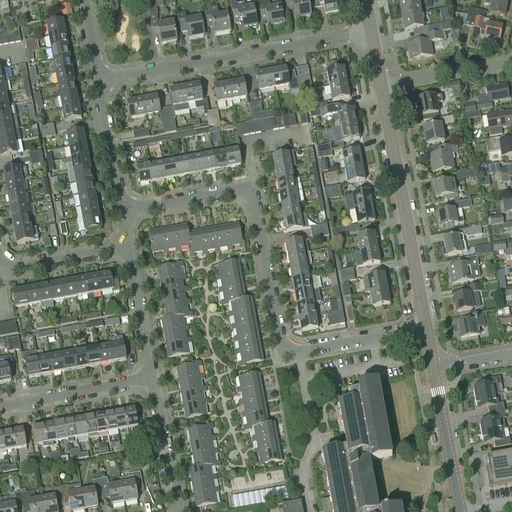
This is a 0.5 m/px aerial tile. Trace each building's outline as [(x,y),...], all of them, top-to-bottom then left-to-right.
[(297,0),(284,0),(287,12),(294,10),(296,19),(310,17),(307,0),(298,2),(297,0)] [(317,0),(319,6),(323,6),(325,14),(337,12),(335,0),(317,0)] [(485,0),(485,5),(490,6),(489,15),(504,18),(507,4),(492,1),(491,0),(485,0)] [(155,1),(147,3),(149,15),(157,13),(155,1)] [(418,1),(399,4),(402,18),(420,14),(418,1)] [(236,4),(230,5),(233,25),(241,23),(243,30),(256,28),(253,8),(244,9),(243,3),(236,4)] [(268,3),(258,4),(261,23),(267,22),(267,26),(268,25),(282,22),(282,23),(283,23),(280,5),(269,7),(268,3)] [(69,4),(60,6),(62,17),(72,15),(69,4)] [(216,8),(203,10),(207,28),(212,27),(214,35),(230,32),(226,12),(217,14),(216,8)] [(468,9),(467,16),(471,17),(483,20),(484,12),(468,9)] [(183,12),(176,13),(180,33),(187,32),(188,40),(203,37),(199,19),(185,21),(183,12)] [(420,14),(402,18),(405,32),(423,28),(420,14)] [(471,17),(470,23),(474,24),(473,28),(485,31),(484,38),(499,41),(501,28),(486,25),(482,24),(483,20),(471,17)] [(16,18),(10,19),(11,25),(12,31),(18,30),(16,18)] [(63,21),(46,25),(48,37),(65,34),(63,21)] [(439,25),(427,27),(428,34),(450,30),(449,22),(440,24),(439,25)] [(172,23),(156,25),(160,45),(176,42),(172,23)] [(18,30),(12,31),(14,43),(21,42),(18,30)] [(12,31),(6,32),(8,44),(14,43),(12,31)] [(6,32),(0,33),(0,35),(2,46),(8,44),(6,32)] [(426,41),(407,45),(410,61),(432,57),(430,43),(441,40),(440,33),(425,36),(426,41)] [(65,34),(48,37),(51,49),(67,46),(65,34)] [(67,46),(51,49),(53,61),(70,58),(67,46)] [(70,58),(53,61),(55,73),(72,70),(70,58)] [(329,72),(327,72),(329,87),(347,84),(344,69),(339,70),(337,62),(328,64),(329,72)] [(25,65),(19,66),(21,78),(27,77),(25,65)] [(306,66),(301,67),(306,91),(311,90),(309,77),(308,77),(306,66)] [(285,69),(271,71),(274,89),(289,86),(288,85),(298,84),(300,92),(306,91),(301,67),(294,68),(296,79),(288,80),(285,69)] [(1,69),(0,69),(0,82),(8,81),(6,69),(1,70),(1,69)] [(72,70),(55,73),(57,85),(74,82),(72,70)] [(271,71),(256,74),(259,91),(274,89),(271,71)] [(8,81),(0,82),(0,94),(6,94),(4,83),(8,82),(8,81)] [(243,81),(228,84),(231,101),(246,98),(243,81)] [(74,82),(57,85),(59,98),(76,94),(74,82)] [(228,84),(213,86),(217,104),(231,101),(228,84)] [(347,84),(329,87),(332,102),(349,99),(347,84)] [(199,85),(184,87),(187,105),(195,103),(196,109),(203,108),(204,115),(205,115),(205,113),(208,112),(206,101),(202,101),(199,85)] [(480,103),(476,104),(477,110),(491,108),(491,102),(508,99),(506,85),(486,89),(488,98),(479,100),(480,103)] [(184,87),(169,90),(172,107),(187,105),(184,87)] [(76,94),(59,98),(62,110),(78,107),(76,94)] [(441,96),(417,100),(420,117),(438,114),(436,104),(442,103),(441,96)] [(156,97),(141,100),(145,117),(160,114),(156,97)] [(141,100),(127,102),(130,120),(145,117),(141,100)] [(469,100),(462,101),(464,113),(475,111),(474,104),(470,104),(469,100)] [(260,102),(254,103),(257,121),(258,121),(263,120),(260,102)] [(254,103),(247,105),(251,122),(253,122),(257,121),(254,103)] [(326,103),(308,106),(309,112),(327,109),(326,103)] [(8,106),(0,107),(0,119),(10,118),(8,106)] [(327,109),(309,112),(310,118),(321,116),(321,118),(332,116),(333,122),(338,121),(339,128),(357,125),(354,110),(343,112),(342,106),(327,109)] [(78,107),(62,110),(64,122),(81,119),(78,107)] [(217,111),(211,112),(214,125),(213,125),(214,129),(220,128),(217,111)] [(211,112),(208,112),(205,113),(205,115),(208,126),(213,125),(214,125),(211,112)] [(479,112),(465,114),(466,120),(480,118),(479,112)] [(511,120),(510,112),(486,116),(488,131),(511,126),(511,120)] [(305,113),(298,114),(300,125),(300,126),(308,125),(305,113)] [(294,115),(288,116),(290,127),(296,126),(294,115)] [(288,116),(282,117),(284,128),(290,127),(288,116)] [(16,117),(10,118),(0,119),(0,132),(12,130),(18,129),(16,117)] [(282,117),(276,118),(278,130),(284,128),(282,117)] [(440,126),(422,129),(425,146),(444,142),(441,126),(454,124),(452,117),(439,120),(440,126)] [(276,118),(270,119),(272,131),(278,130),(276,118)] [(173,119),(168,120),(170,133),(176,132),(173,119)] [(270,119),(264,120),(266,132),(272,131),(270,119)] [(168,120),(162,121),(164,134),(170,133),(168,120)] [(264,120),(263,120),(258,121),(260,133),(266,132),(264,120)] [(253,122),(251,122),(247,123),(249,135),(255,134),(253,122)] [(247,123),(241,124),(243,136),(249,135),(247,123)] [(241,124),(235,125),(237,137),(243,136),(241,124)] [(53,125),(40,127),(41,133),(54,131),(53,125)] [(357,125),(339,128),(342,143),(359,140),(357,125)] [(12,130),(0,132),(0,144),(15,142),(12,130)] [(147,130),(132,132),(134,140),(148,137),(147,130)] [(54,131),(41,133),(42,139),(55,137),(54,131)] [(83,132),(66,135),(69,147),(85,144),(83,132)] [(500,138),(485,141),(487,152),(500,151),(501,158),(511,156),(511,141),(501,143),(500,138)] [(15,142),(0,144),(0,155),(0,157),(17,154),(15,142)] [(145,142),(132,144),(133,150),(146,148),(146,146),(145,142)] [(85,144),(69,147),(71,159),(88,156),(85,144)] [(329,145),(316,148),(317,154),(331,151),(329,145)] [(437,155),(429,156),(432,173),(453,169),(450,153),(456,152),(455,146),(436,149),(437,155)] [(237,150),(224,152),(227,168),(240,166),(237,150)] [(312,150),(306,151),(309,164),(311,164),(315,163),(312,150)] [(41,151),(28,153),(29,159),(42,157),(41,151)] [(331,151),(317,154),(318,159),(332,157),(331,151)] [(224,152),(212,154),(215,170),(227,168),(224,152)] [(276,155),(268,158),(272,167),(274,166),(274,171),(291,168),(295,167),(292,152),(287,153),(287,155),(277,157),(276,155)] [(359,152),(342,155),(344,170),(362,167),(359,152)] [(212,154),(200,157),(203,173),(215,170),(212,154)] [(88,156),(71,159),(64,161),(65,165),(72,164),(73,171),(90,168),(88,156)] [(42,157),(29,159),(31,165),(43,163),(42,157)] [(200,157),(187,159),(190,175),(203,173),(200,157)] [(187,159),(174,161),(177,178),(190,175),(187,159)] [(174,161),(162,164),(165,180),(177,178),(174,161)] [(138,168),(137,168),(140,185),(152,182),(149,162),(137,164),(138,168)] [(149,162),(152,182),(165,180),(162,164),(150,166),(149,162)] [(500,164),(478,168),(481,187),(489,186),(487,176),(499,173),(501,184),(509,182),(510,192),(511,191),(511,169),(507,170),(507,171),(501,171),(500,164)] [(362,167),(344,170),(347,184),(364,181),(362,167)] [(19,168),(3,172),(5,184),(22,181),(27,180),(25,168),(19,169),(19,168)] [(90,168),(73,171),(75,184),(92,181),(90,168)] [(291,168),(274,171),(277,183),(293,180),(291,168)] [(469,172),(456,175),(457,180),(470,178),(469,172)] [(293,180),(277,183),(279,195),(295,192),(293,180)] [(22,181),(5,184),(7,196),(24,193),(22,181)] [(92,181),(75,184),(77,196),(94,193),(92,181)] [(454,181),(433,185),(435,198),(447,196),(448,201),(457,199),(454,181)] [(339,186),(324,189),(325,195),(340,192),(339,186)] [(295,192),(279,195),(281,208),(298,205),(295,192)] [(340,192),(325,195),(326,201),(341,198),(340,192)] [(24,193),(7,196),(9,208),(26,205),(24,193)] [(94,193),(77,196),(80,208),(96,205),(94,193)] [(369,193),(351,196),(354,210),(371,207),(369,193)] [(509,200),(503,201),(504,213),(511,212),(511,216),(511,204),(509,205),(509,200)] [(470,201),(455,204),(457,210),(471,208),(470,201)] [(26,205),(9,208),(12,220),(28,217),(26,205)] [(80,208),(75,209),(76,212),(80,211),(82,220),(99,217),(96,205),(80,208)] [(298,205),(281,208),(284,220),(300,217),(298,205)] [(371,207),(354,210),(357,225),(374,222),(371,207)] [(454,211),(438,213),(440,228),(457,225),(457,224),(463,223),(462,218),(456,219),(454,211)] [(501,216),(486,219),(488,227),(502,224),(503,230),(511,228),(511,233),(511,222),(508,224),(503,224),(501,216)] [(28,217),(12,220),(14,232),(36,228),(35,227),(30,228),(28,217)] [(99,217),(82,220),(76,221),(77,225),(83,224),(84,232),(101,229),(99,217)] [(300,217),(284,220),(286,233),(302,230),(300,217)] [(64,223),(58,224),(61,237),(67,236),(64,223)] [(238,224),(225,226),(228,246),(231,246),(239,244),(240,249),(244,249),(243,242),(241,242),(238,224)] [(54,225),(48,226),(51,239),(57,237),(54,225)] [(186,225),(173,228),(177,247),(179,247),(187,245),(190,259),(194,258),(193,252),(191,253),(187,233),(188,233),(186,225)] [(326,225),(310,228),(311,234),(327,231),(326,225)] [(225,226),(212,228),(216,248),(218,248),(226,246),(227,252),(232,251),(231,246),(228,246),(225,226)] [(482,235),(481,227),(466,230),(467,236),(467,237),(476,236),(482,235)] [(36,228),(14,232),(16,245),(33,242),(33,241),(38,240),(36,228)] [(173,228),(161,230),(164,250),(167,249),(175,248),(176,253),(180,252),(179,247),(177,247),(173,228)] [(212,228),(200,231),(204,250),(206,250),(214,249),(215,254),(219,253),(218,248),(216,248),(212,228)] [(345,228),(331,230),(332,236),(346,233),(345,228)] [(161,230),(148,232),(152,252),(162,250),(163,255),(168,254),(167,249),(164,250),(161,230)] [(188,233),(187,233),(191,253),(193,252),(201,251),(202,256),(207,255),(206,250),(204,250),(200,231),(188,233)] [(327,231),(311,234),(312,240),(328,237),(327,231)] [(346,233),(332,236),(333,242),(347,239),(346,233)] [(374,234),(357,238),(360,252),(377,249),(374,234)] [(444,249),(442,249),(443,256),(446,255),(446,257),(462,254),(465,254),(464,243),(462,237),(462,236),(443,239),(444,249)] [(306,240),(285,244),(287,257),(308,253),(306,240)] [(504,243),(492,245),(493,251),(505,249),(504,243)] [(474,255),(490,254),(489,245),(473,247),(474,255)] [(377,249),(360,252),(362,267),(380,264),(377,249)] [(308,253),(287,257),(290,269),(306,266),(310,265),(308,253)] [(458,266),(448,268),(451,285),(474,281),(473,280),(479,278),(480,277),(479,271),(478,266),(476,256),(457,260),(458,266)] [(221,275),(216,276),(216,281),(222,280),(221,278),(241,275),(239,262),(219,265),(221,275)] [(176,266),(157,269),(159,282),(179,279),(179,276),(177,269),(183,268),(182,263),(175,264),(176,266)] [(306,266),(290,269),(292,282),(308,279),(308,278),(306,266)] [(352,269),(339,271),(340,277),(353,275),(352,269)] [(109,274),(97,276),(100,293),(112,291),(112,293),(119,292),(116,279),(110,280),(109,274)] [(223,288),(218,289),(219,294),(224,292),(224,291),(243,287),(241,275),(221,278),(222,280),(223,288)] [(353,275),(340,277),(341,283),(354,281),(353,275)] [(384,275),(367,279),(369,293),(387,290),(384,275)] [(97,276),(85,279),(88,295),(89,302),(94,301),(93,294),(100,293),(97,276)] [(179,279),(159,282),(162,295),(181,291),(181,289),(180,281),(185,280),(184,276),(179,276),(179,279)] [(308,279),(292,282),(294,295),(311,292),(318,290),(315,277),(308,278),(308,279)] [(85,279),(73,281),(76,297),(88,295),(85,279)] [(73,281),(61,283),(64,300),(76,297),(73,281)] [(61,283),(48,285),(52,302),(64,300),(61,283)] [(469,294),(453,297),(456,313),(472,310),(469,295),(487,291),(486,284),(468,287),(469,294)] [(36,288),(39,304),(41,310),(53,307),(52,302),(48,285),(36,288)] [(225,301),(220,302),(221,306),(227,305),(227,303),(232,303),(232,302),(245,300),(245,299),(243,287),(224,291),(224,292),(225,301)] [(36,288),(24,290),(27,306),(39,304),(36,288)] [(181,291),(162,295),(164,307),(184,303),(183,301),(182,293),(187,293),(186,288),(181,289),(181,291)] [(499,291),(499,294),(504,293),(506,303),(511,302),(511,288),(510,289),(499,291)] [(24,290),(12,292),(15,309),(27,306),(24,290)] [(387,290),(369,293),(372,308),(389,305),(387,290)] [(311,292),(294,295),(296,307),(313,304),(311,292)] [(349,297),(344,298),(346,312),(352,311),(349,297)] [(234,312),(228,313),(229,318),(234,317),(234,315),(254,311),(252,298),(245,299),(245,300),(232,302),(232,303),(234,312)] [(164,307),(166,319),(166,320),(186,316),(186,314),(184,306),(190,305),(189,300),(183,301),(184,303),(164,307)] [(313,304),(296,307),(299,319),(315,316),(313,304)] [(116,309),(103,312),(105,318),(117,315),(116,309)] [(236,325),(230,326),(231,330),(236,329),(236,327),(256,324),(254,311),(234,315),(234,317),(236,325)] [(338,312),(336,313),(338,325),(344,324),(342,312),(338,312)] [(166,319),(161,320),(163,333),(182,329),(182,327),(181,320),(192,318),(191,313),(186,314),(186,316),(166,320),(166,319)] [(472,322),(458,324),(461,339),(479,336),(478,328),(484,327),(482,314),(471,316),(472,322)] [(315,316),(299,319),(301,332),(317,329),(315,316)] [(511,316),(500,319),(501,326),(511,324),(511,316)] [(118,319),(105,321),(106,328),(119,325),(118,319)] [(14,321),(9,323),(11,335),(17,334),(14,321)] [(9,323),(2,324),(5,336),(11,335),(9,323)] [(238,337),(233,338),(233,343),(239,342),(238,340),(259,336),(256,324),(236,327),(236,329),(238,337)] [(182,329),(163,333),(165,346),(185,342),(184,340),(183,332),(188,331),(187,327),(182,327),(182,329)] [(240,350),(235,351),(236,355),(241,354),(241,352),(261,349),(259,336),(238,340),(239,342),(240,350)] [(18,338),(11,339),(14,351),(20,350),(18,338)] [(11,339),(6,340),(8,353),(14,351),(11,339)] [(185,342),(165,346),(168,358),(187,355),(185,345),(191,344),(190,339),(184,340),(185,342)] [(93,349),(86,351),(89,367),(101,365),(98,348),(96,342),(92,343),(93,349)] [(122,344),(110,346),(113,363),(125,360),(122,344)] [(110,346),(98,348),(101,365),(113,363),(110,346)] [(243,362),(237,363),(238,368),(243,367),(243,365),(263,361),(261,349),(241,352),(241,354),(243,362)] [(86,351),(74,353),(77,369),(89,367),(86,351)] [(74,353),(61,355),(65,372),(77,369),(74,353)] [(61,355),(49,357),(52,374),(65,372),(61,355)] [(49,357),(37,360),(40,376),(52,374),(49,357)] [(37,360),(25,362),(28,379),(40,376),(37,360)] [(194,365),(176,369),(178,382),(198,378),(197,376),(196,368),(201,367),(200,362),(194,364),(194,365)] [(7,365),(0,366),(0,383),(10,382),(7,365)] [(241,388),(236,389),(237,394),(242,393),(242,391),(261,387),(259,374),(239,378),(241,388)] [(198,378),(178,382),(180,394),(200,391),(200,388),(198,381),(203,380),(202,375),(197,376),(198,378)] [(501,385),(500,378),(482,381),(483,385),(473,387),(474,392),(473,392),(474,399),(496,395),(497,395),(499,395),(497,386),(501,385)] [(302,511),(301,502),(281,505),(282,511),(401,511),(401,508),(378,511),(369,461),(391,457),(377,382),(358,385),(359,392),(347,394),(349,402),(338,404),(346,449),(322,454),(330,499),(322,500),(324,511),(302,511)] [(200,391),(180,394),(182,407),(202,403),(202,401),(200,393),(206,392),(205,387),(200,388),(200,391)] [(243,401),(238,402),(239,406),(244,405),(244,403),(264,399),(261,387),(242,391),(242,393),(243,401)] [(498,404),(497,395),(496,395),(474,399),(475,405),(477,405),(478,410),(487,408),(489,415),(504,412),(503,404),(498,404)] [(246,413),(240,414),(241,419),(247,418),(246,416),(266,412),(264,399),(244,403),(244,405),(246,413)] [(202,403),(182,407),(185,419),(205,416),(203,405),(208,404),(207,400),(202,401),(202,403)] [(129,410),(124,411),(127,429),(137,427),(133,405),(129,406),(129,410)] [(109,413),(104,414),(107,432),(117,430),(113,409),(109,410),(109,413)] [(117,409),(113,409),(117,430),(127,429),(124,411),(118,412),(117,409)] [(97,412),(93,413),(97,434),(107,432),(104,414),(98,416),(97,412)] [(248,425),(243,426),(244,431),(251,430),(251,428),(255,427),(268,425),(268,424),(266,412),(246,416),(247,418),(248,425)] [(506,419),(504,412),(489,415),(490,420),(480,422),(481,427),(479,427),(481,434),(502,430),(503,430),(505,429),(503,419),(506,419)] [(89,417),(84,418),(87,436),(97,434),(93,413),(89,414),(89,417)] [(77,416),(73,417),(77,438),(87,436),(84,418),(78,419),(77,416)] [(63,419),(63,422),(67,440),(67,443),(72,442),(72,439),(77,438),(73,417),(68,418),(63,419)] [(57,420),(53,420),(57,442),(67,440),(63,422),(63,419),(57,420)] [(49,425),(43,426),(47,448),(53,447),(52,443),(57,442),(53,420),(48,421),(49,425)] [(37,423),(33,424),(37,445),(42,444),(42,449),(47,448),(43,426),(38,427),(37,423)] [(256,437),(251,438),(252,442),(257,442),(257,440),(277,436),(275,423),(268,424),(268,425),(255,427),(256,437)] [(206,428),(187,431),(189,444),(209,440),(209,438),(207,430),(213,429),(212,425),(206,426),(206,428)] [(18,430),(12,431),(15,449),(26,447),(22,426),(17,427),(18,430)] [(6,429),(1,430),(5,451),(15,449),(12,431),(6,432),(6,429)] [(505,439),(503,430),(502,430),(481,434),(482,440),(483,440),(484,445),(494,443),(495,449),(511,446),(509,438),(505,439)] [(259,450),(254,451),(254,455),(260,454),(259,452),(279,448),(277,436),(257,440),(257,442),(259,450)] [(209,440),(189,444),(192,457),(212,453),(211,450),(210,443),(215,442),(214,437),(209,438),(209,440)] [(139,439),(130,441),(131,450),(141,448),(139,439)] [(261,462),(256,463),(257,468),(263,466),(263,465),(282,461),(279,448),(259,452),(260,454),(261,462)] [(212,453),(192,457),(194,469),(214,465),(213,463),(212,455),(217,454),(217,450),(211,450),(212,453)] [(511,453),(486,458),(488,469),(485,470),(489,490),(511,485),(511,453)] [(38,454),(33,455),(35,467),(47,465),(47,460),(40,461),(38,454)] [(27,464),(21,465),(22,469),(35,467),(33,455),(26,457),(27,464)] [(194,469),(188,470),(190,482),(210,479),(210,477),(208,469),(220,467),(219,462),(213,463),(214,465),(194,469)] [(133,482),(120,484),(124,503),(137,501),(135,488),(142,487),(139,473),(132,474),(133,482)] [(210,479),(190,482),(193,495),(213,491),(212,489),(211,481),(216,480),(215,476),(210,477),(210,479)] [(107,479),(99,480),(102,494),(108,493),(111,506),(124,503),(120,484),(108,487),(107,479)] [(93,489),(81,491),(84,510),(97,508),(95,496),(102,494),(99,480),(92,481),(93,489)] [(67,486),(59,487),(62,502),(69,500),(70,511),(75,511),(84,510),(81,491),(68,494),(67,486)] [(54,497),(41,499),(43,511),(56,511),(55,503),(62,502),(59,487),(52,488),(54,497)] [(213,491),(193,495),(195,508),(215,504),(213,494),(218,493),(218,488),(212,489),(213,491)] [(25,489),(19,490),(20,494),(19,494),(22,509),(29,508),(29,511),(43,511),(41,499),(34,500),(33,492),(26,493),(25,489)] [(233,507),(259,504),(259,499),(255,500),(254,493),(231,496),(233,507)] [(13,504),(1,506),(1,511),(15,511),(15,510),(22,509),(19,494),(12,496),(13,504)]
